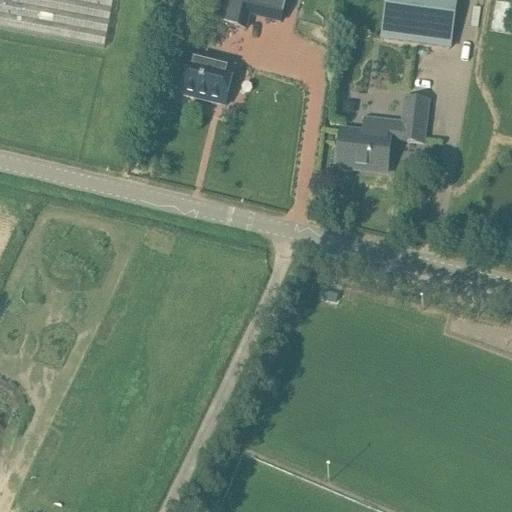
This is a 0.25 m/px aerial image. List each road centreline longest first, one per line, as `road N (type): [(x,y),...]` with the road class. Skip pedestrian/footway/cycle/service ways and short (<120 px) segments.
road 1 (tertiary): [(0,162),(511,285)]
road 2 (unknown): [(163,511),(293,230)]
